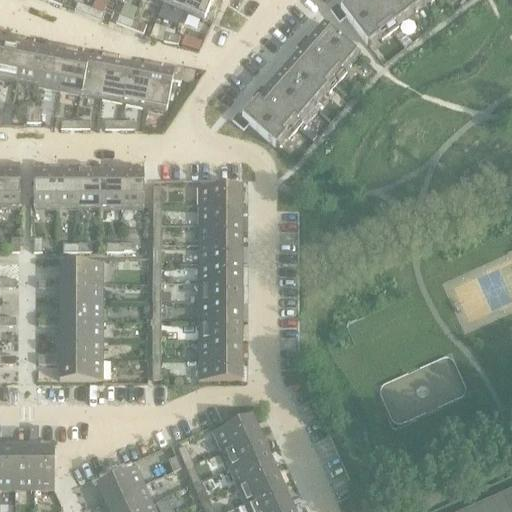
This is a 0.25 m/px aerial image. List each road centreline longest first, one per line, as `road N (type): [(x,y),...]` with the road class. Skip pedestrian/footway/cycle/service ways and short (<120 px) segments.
road 1 (residential): [(270,390),(265,164),(234,149),(169,150)]
road 2 (residential): [(0,414),(169,415),(207,397),(270,390)]
road 3 (residential): [(169,150),(282,0)]
road 4 (residential): [(169,150),(0,151)]
road 5 (residential): [(324,511),(270,390)]
